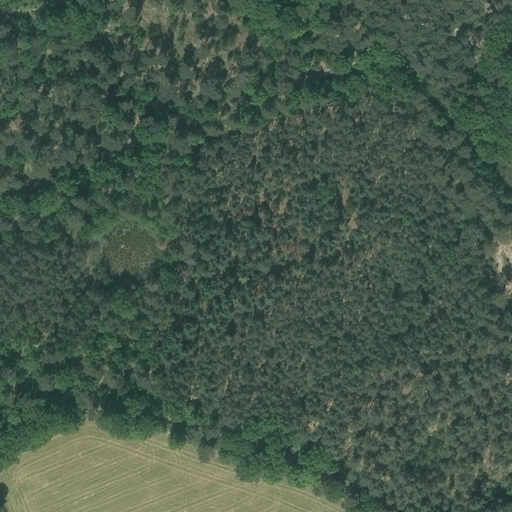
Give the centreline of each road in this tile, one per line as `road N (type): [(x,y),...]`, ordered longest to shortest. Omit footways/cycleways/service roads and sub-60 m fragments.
road 1 (unclassified): [(0,192),(382,58)]
road 2 (unclassified): [(511,182),(407,66),(382,58)]
